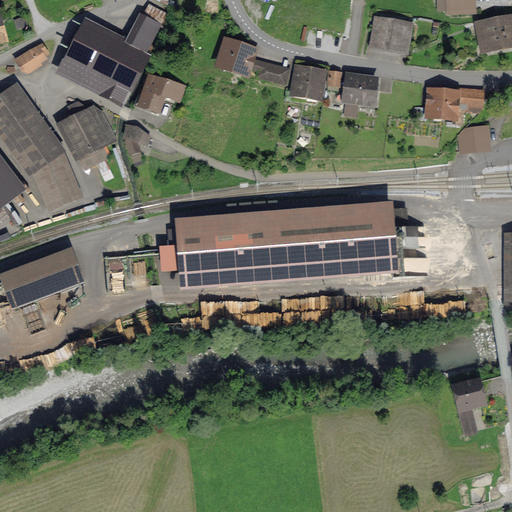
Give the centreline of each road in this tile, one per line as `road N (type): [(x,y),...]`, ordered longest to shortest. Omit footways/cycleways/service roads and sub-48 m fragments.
road 1 (residential): [(511,78),(451,78),(287,50),(252,31),(232,0)]
road 2 (unclassified): [(511,420),(465,174)]
road 3 (residential): [(0,79),(77,92),(167,139)]
road 4 (residential): [(0,62),(128,0)]
